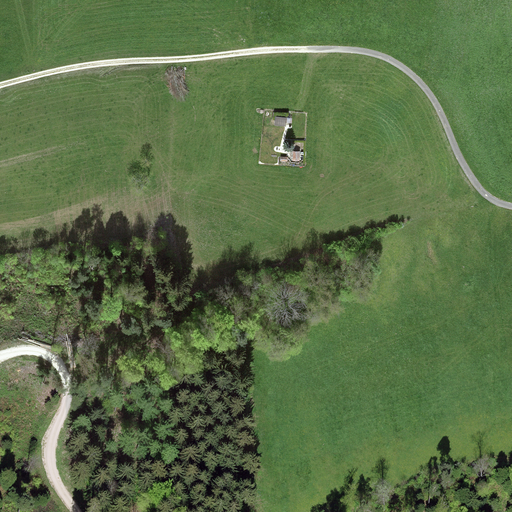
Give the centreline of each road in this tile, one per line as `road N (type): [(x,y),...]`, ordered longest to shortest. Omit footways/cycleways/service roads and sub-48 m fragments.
road 1 (track): [(511,204),(474,180),(422,83),(360,51),(116,62),(0,87)]
road 2 (track): [(75,511),(51,458),(67,378),(45,351),(0,352)]
